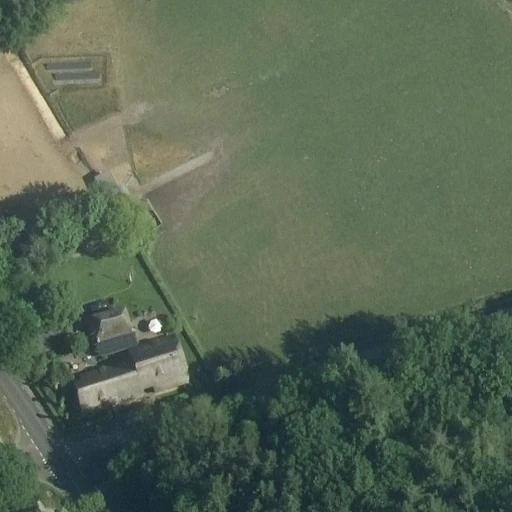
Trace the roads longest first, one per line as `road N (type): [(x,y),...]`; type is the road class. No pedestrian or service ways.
road 1 (track): [(214,410),(511,317)]
road 2 (unclassified): [(54,457),(214,410)]
